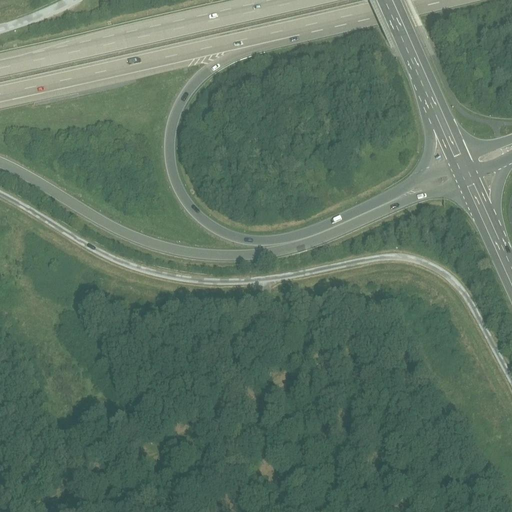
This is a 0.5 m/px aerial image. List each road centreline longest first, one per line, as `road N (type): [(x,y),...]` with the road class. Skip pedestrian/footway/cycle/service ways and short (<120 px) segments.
road 1 (residential): [(0,194),(152,273),(213,282),(372,258),(434,264),(475,306),(511,378)]
road 2 (motorway): [(0,161),(135,237),(212,255),(296,248),(471,184)]
road 3 (motorway): [(419,182),(282,240),(234,237),(191,206),(172,160),(182,102),(212,69),(299,28)]
road 4 (motorway): [(0,97),(299,28)]
road 5 (motorway): [(285,0),(0,63)]
road 6 (track): [(42,511),(298,393)]
road 7 (motorway): [(299,28),(424,0)]
